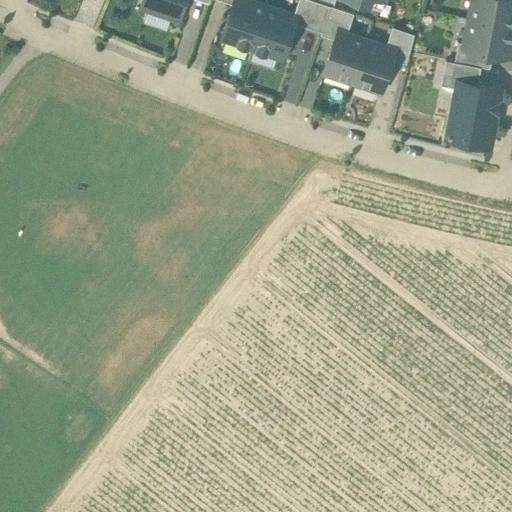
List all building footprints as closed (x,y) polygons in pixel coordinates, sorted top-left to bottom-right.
[(141,0),(140,4),(178,17),(184,0),(141,0)] [(222,35),(253,45),(267,4),(256,0),(233,0),(233,2),(222,35)] [(322,30),(331,4),(319,0),(298,0),(294,13),(298,14),(296,21),(322,30)] [(511,0),(473,0),(470,18),(511,25),(511,0)] [(294,13),(267,4),(253,45),(283,55),(296,21),(298,14),(294,13)] [(331,4),(322,30),(321,33),(335,38),(338,28),(348,31),(354,12),(331,4)] [(511,31),(511,25),(470,18),(465,42),(464,47),(493,53),(499,54),(509,47),(511,31)] [(393,25),(386,44),(396,48),(392,57),(406,62),(415,32),(393,25)] [(323,70),(353,79),(367,38),(348,31),(338,28),(335,38),(323,70)] [(386,44),(367,38),(353,79),(381,89),(392,57),(396,48),(386,44)] [(493,53),(464,47),(465,42),(458,41),(454,61),(481,66),(490,67),(493,53)] [(454,61),(446,59),(441,83),(463,87),(464,80),(478,83),(481,66),(454,61)] [(478,83),(464,80),(463,87),(458,109),(451,114),(447,136),(490,145),(501,88),(478,83)]
